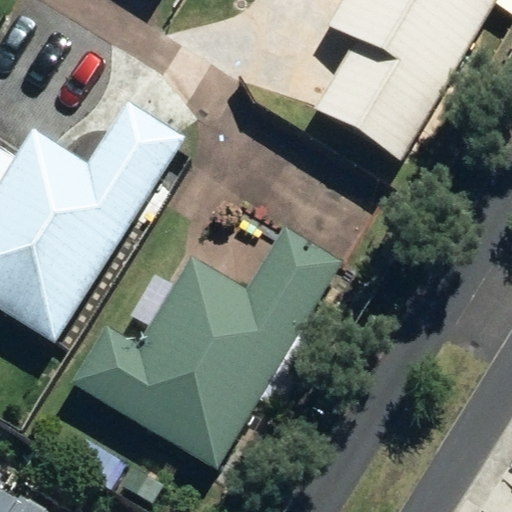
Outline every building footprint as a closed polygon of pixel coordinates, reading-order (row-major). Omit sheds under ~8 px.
[(329,107),(412,156),(504,0),(355,0),(341,25),(368,42),(329,107)] [(0,305),(61,344),(192,139),(136,104),(98,166),(44,131),(0,199),(0,305)] [(80,384),(222,471),(351,260),(296,227),(255,294),(200,259),(148,347),(116,327),(80,384)] [(0,511),(16,485),(21,479),(0,466),(0,511)] [(59,511),(16,485),(0,511),(59,511)]
